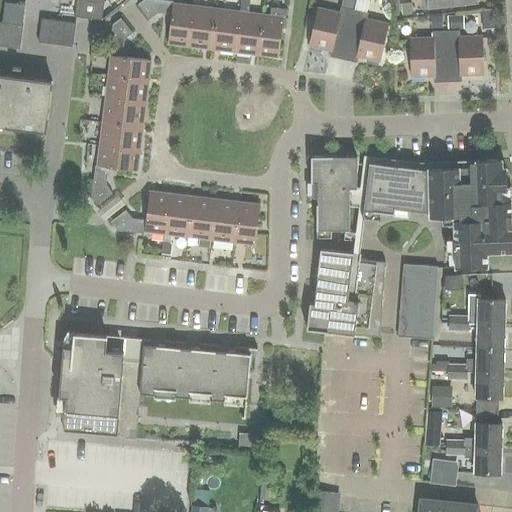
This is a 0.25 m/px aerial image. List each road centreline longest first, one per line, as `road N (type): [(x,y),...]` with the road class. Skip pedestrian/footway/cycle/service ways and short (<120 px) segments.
road 1 (residential): [(279,185),(163,168),(168,76),(182,65),(295,79),(306,128)]
road 2 (residential): [(38,285),(266,306),(276,291),(279,185)]
road 3 (residential): [(21,511),(38,285)]
road 4 (residential): [(306,128),(511,117)]
road 5 (residential): [(50,183),(61,61),(0,53)]
